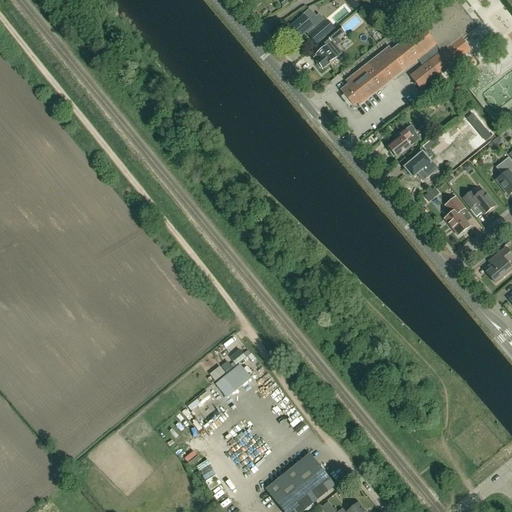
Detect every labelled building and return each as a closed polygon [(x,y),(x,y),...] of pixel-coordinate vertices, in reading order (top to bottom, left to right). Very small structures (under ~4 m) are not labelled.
[(421,90),(470,51),(461,40),(477,28),(455,0),(400,44),(402,46),(397,50),(395,48),(391,51),(389,48),(348,80),(346,81),(349,85),(341,91),(353,107),(357,104),(359,107),(407,69),(418,60),(423,67),(410,77),(421,90)] [(355,0),(345,0),(354,10),(359,5),(355,0)] [(303,17),(291,27),(300,37),(306,32),(310,36),(309,37),(316,44),(334,29),(327,21),(320,27),(317,23),(319,21),(309,10),(302,16),(303,17)] [(339,26),(326,36),(329,40),(319,49),(321,51),(316,56),(313,58),(316,62),(317,64),(316,65),(320,69),(321,68),(322,70),(331,63),(332,64),(336,61),(335,59),(342,54),(336,47),(341,43),(337,38),(344,32),(339,26)] [(445,103),(456,94),(452,88),(441,97),(434,103),(438,109),(445,103)] [(408,135),(415,130),(411,125),(399,134),(401,136),(388,147),(392,152),(390,153),(394,158),(395,156),(397,158),(415,143),(408,135)] [(434,137),(422,148),(426,153),(439,142),(434,137)] [(415,159),(404,168),(413,178),(417,174),(423,181),(436,170),(422,153),(415,159)] [(511,175),(511,163),(508,158),(495,168),(502,176),(496,181),(508,196),(511,192),(511,176),(511,175)] [(483,215),(494,207),(482,191),(475,197),(472,192),(463,199),(471,209),(475,205),(483,215)] [(458,214),(463,209),(455,199),(446,206),(452,214),(445,220),(458,237),(469,228),(458,214)] [(511,270),(506,263),(511,258),(511,255),(505,248),(493,258),(498,265),(487,273),(496,284),(511,270)] [(226,362),(218,368),(225,376),(232,370),(226,362)] [(216,385),(227,398),(250,379),(239,366),(216,385)] [(277,392),(279,390),(276,386),(267,392),(274,402),(281,398),(277,392)] [(192,406),(196,412),(216,397),(212,392),(192,406)] [(280,411),(289,404),(285,399),(276,406),(280,411)] [(286,418),(294,411),(290,406),(282,412),(286,418)] [(212,421),(220,417),(215,408),(207,413),(212,421)] [(190,411),(183,416),(189,424),(196,418),(190,411)] [(291,424),(299,418),(296,413),(287,419),(291,424)] [(297,431),(304,425),(301,420),(293,426),(297,431)] [(237,439),(249,430),(245,424),(232,433),(237,439)] [(308,427),(300,435),(305,440),(313,433),(308,427)] [(245,445),(248,451),(251,457),(263,451),(256,439),(245,445)] [(264,452),(251,462),(256,469),(269,459),(264,452)] [(301,511),(334,486),(309,455),(265,489),(283,511),(301,511)] [(233,511),(239,511),(242,511),(237,498),(230,500),(233,511)] [(321,509),(323,511),(335,511),(328,503),(321,509)] [(345,511),(342,508),(337,511),(365,511),(358,503),(346,511),(345,511)]
